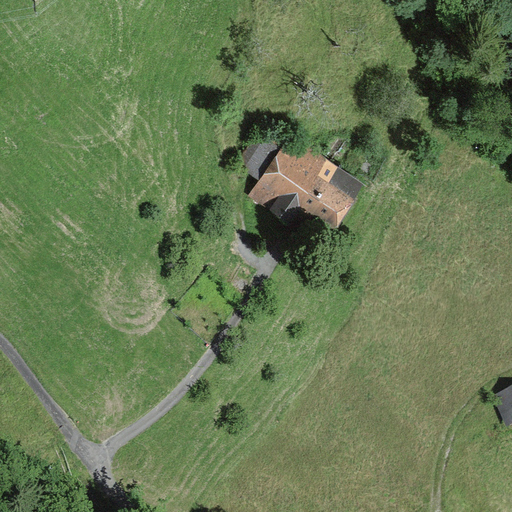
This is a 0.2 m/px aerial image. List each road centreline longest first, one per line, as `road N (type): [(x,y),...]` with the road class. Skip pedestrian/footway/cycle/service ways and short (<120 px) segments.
road 1 (track): [(242,0),(245,25),(214,83),(204,130),(263,285)]
road 2 (track): [(438,511),(455,423),(511,370)]
